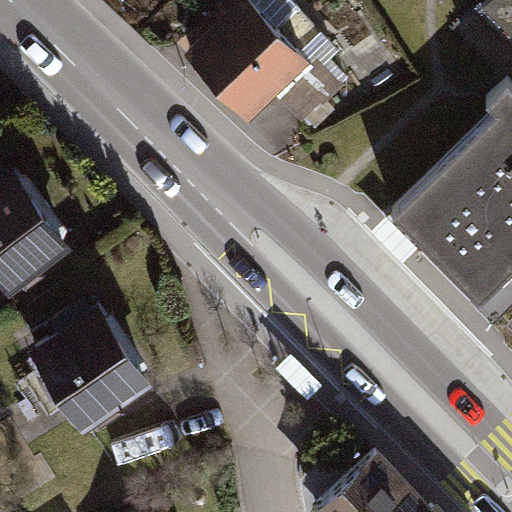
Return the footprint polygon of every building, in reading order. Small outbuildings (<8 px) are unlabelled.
[(314,64),(256,0),(249,0),(189,54),(249,121),(314,64)] [(511,0),(483,0),(482,1),(511,31),(511,0)] [(482,290),(511,260),(511,80),(506,75),(486,95),(496,104),(394,204),(480,292),(482,290)] [(66,238),(6,163),(0,167),(0,276),(7,285),(66,238)] [(511,260),(482,290),(475,297),(496,319),(511,303),(511,260)] [(147,383),(92,301),(17,351),(72,433),(147,383)] [(446,511),(372,437),(303,506),(309,511),(446,511)]
